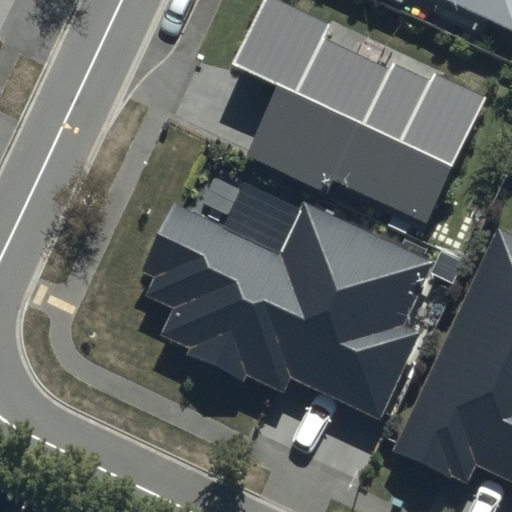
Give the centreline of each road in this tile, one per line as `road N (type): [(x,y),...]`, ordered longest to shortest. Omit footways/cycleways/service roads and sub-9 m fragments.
road 1 (residential): [(0,259),(122,0)]
road 2 (residential): [(190,511),(0,416)]
